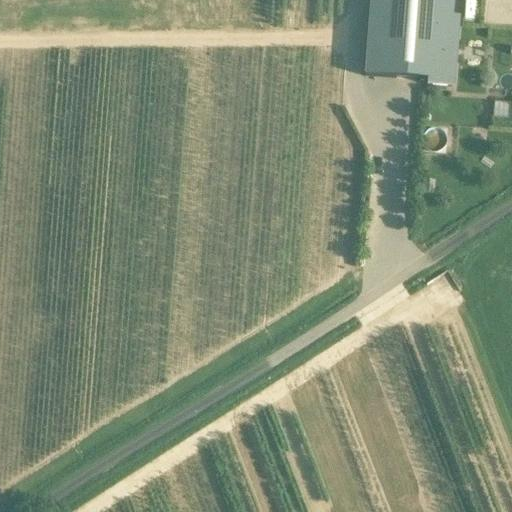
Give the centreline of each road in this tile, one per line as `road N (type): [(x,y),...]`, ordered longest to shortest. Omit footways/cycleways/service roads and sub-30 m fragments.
road 1 (unclassified): [(32,511),(511,208)]
road 2 (track): [(90,511),(393,317),(379,293)]
road 3 (track): [(393,317),(458,310),(511,444)]
